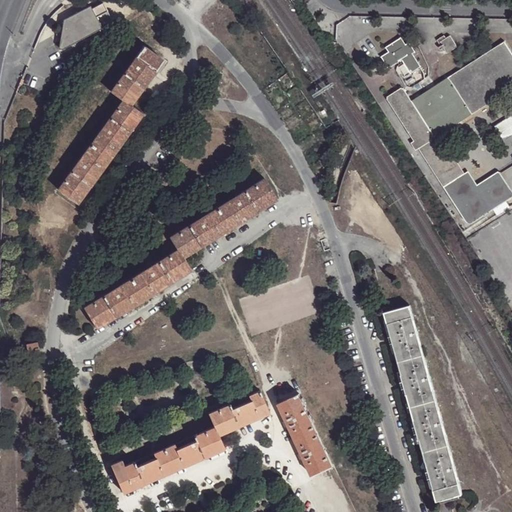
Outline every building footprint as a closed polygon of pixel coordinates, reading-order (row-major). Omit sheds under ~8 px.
[(62,31),(61,40),(65,48),(103,28),(101,25),(112,19),(103,2),(92,8),(91,5),(64,19),(62,31)] [(444,48),(448,54),(458,47),(451,36),(447,38),(445,36),(438,41),(442,46),(440,47),(442,49),(444,48)] [(403,61),(412,74),(422,67),(414,54),(416,53),(411,43),(407,45),(403,38),(387,48),(390,52),(383,57),(390,69),(403,61)] [(511,52),(505,42),(412,102),(404,89),(403,90),(403,89),(388,97),(390,99),(388,99),(415,141),(413,143),(417,150),(420,149),(467,222),(468,223),(471,224),(474,223),(511,197),(511,190),(499,172),(479,185),(469,172),(466,173),(453,154),(450,157),(435,137),(511,87),(511,52)] [(123,101),(58,190),(77,203),(143,114),(131,106),(165,60),(146,46),(111,92),(123,101)] [(496,124),(504,138),(511,132),(511,115),(511,114),(496,124)] [(178,250),(85,308),(98,328),(191,271),(184,258),(277,200),(264,179),(170,238),(178,250)] [(384,310),(437,498),(462,492),(409,303),(384,310)] [(37,343),(28,345),(30,354),(39,353),(37,343)] [(208,413),(214,427),(216,427),(220,436),(270,414),(261,391),(250,396),(251,400),(232,409),(230,404),(208,413)] [(302,453),(305,459),(313,476),(333,467),(300,394),(280,403),(287,420),(290,427),(302,453)] [(216,427),(214,427),(194,436),(196,441),(177,449),(175,445),(154,454),(156,458),(136,466),(134,462),(124,466),(121,460),(110,465),(123,494),(225,449),(220,436),(216,427)]
